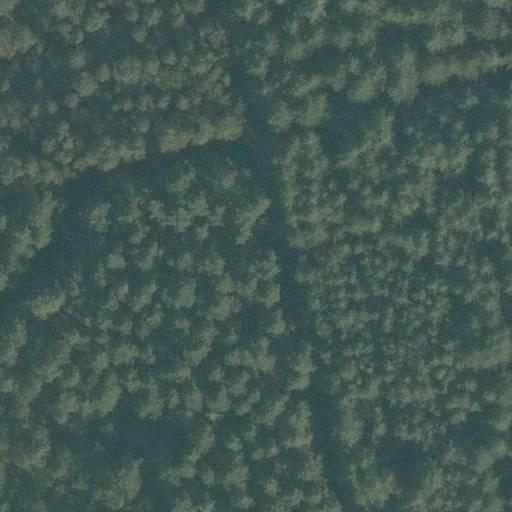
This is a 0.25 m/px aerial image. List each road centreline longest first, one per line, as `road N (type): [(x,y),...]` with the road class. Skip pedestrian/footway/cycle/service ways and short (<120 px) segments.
road 1 (track): [(0,200),(511,62)]
road 2 (track): [(362,511),(237,0)]
road 3 (track): [(111,172),(0,312)]
